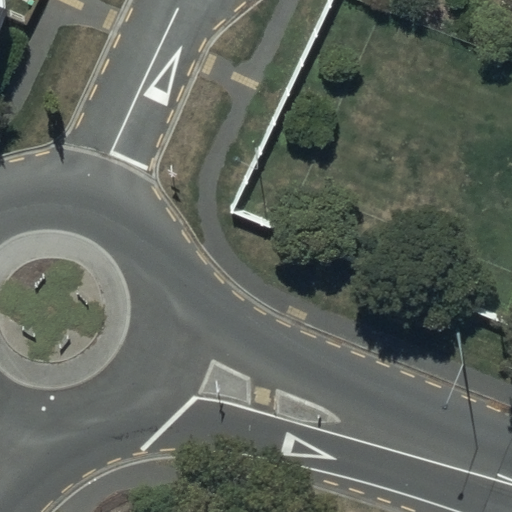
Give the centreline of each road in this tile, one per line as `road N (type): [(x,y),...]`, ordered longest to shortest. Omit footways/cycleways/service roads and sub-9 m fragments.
road 1 (tertiary): [(511,498),(135,401)]
road 2 (tertiary): [(185,299),(232,331),(511,452)]
road 3 (tertiary): [(0,191),(37,177),(80,177),(121,192),(155,219),(177,257),(185,299)]
